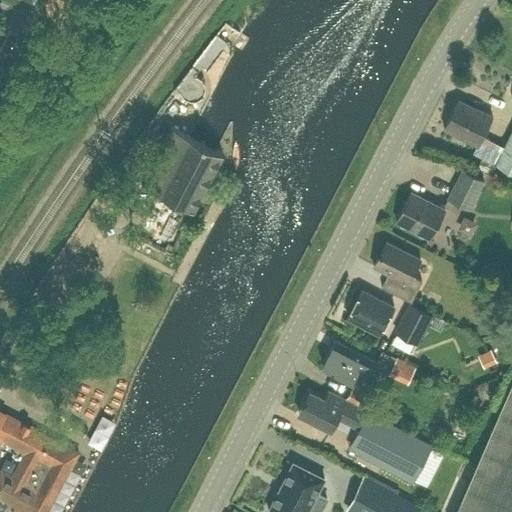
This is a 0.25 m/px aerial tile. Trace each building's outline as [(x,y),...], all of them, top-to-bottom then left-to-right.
[(477,143),(492,113),(459,96),(444,126),(477,143)] [(164,251),(187,207),(192,209),(221,152),(216,149),(190,136),(171,126),(144,176),(141,183),(159,192),(136,236),(101,218),(85,248),(163,288),(179,258),(164,251)] [(511,128),(495,163),(511,171),(511,128)] [(504,144),(482,133),(473,151),(495,162),(504,144)] [(463,168),(448,196),(469,207),(484,179),(463,168)] [(429,236),(444,207),(411,190),(396,219),(429,236)] [(411,298),(422,277),(412,272),(420,255),(386,238),(373,263),(387,270),(381,283),(411,298)] [(102,261),(97,276),(114,282),(119,267),(102,261)] [(379,331),(394,303),(362,286),(347,315),(379,331)] [(431,312),(410,301),(396,329),(417,340),(431,312)] [(341,373),(363,384),(376,359),(335,338),(322,363),(326,365),(326,369),(338,375),(341,373)] [(416,367),(397,359),(390,374),(409,382),(416,367)] [(511,511),(511,380),(454,511),(511,511)] [(352,386),(347,396),(367,407),(373,397),(352,386)] [(410,483),(430,444),(328,391),(324,399),(309,391),(304,400),(303,399),(302,403),(303,403),(298,413),(330,429),(337,416),(359,428),(353,440),(373,450),(367,461),(410,483)] [(38,456),(39,457),(50,436),(5,412),(4,413),(5,414),(0,423),(0,437),(27,452),(37,457),(38,456)] [(70,428),(83,435),(87,428),(74,421),(70,428)] [(47,511),(68,473),(39,457),(38,456),(37,457),(27,452),(14,477),(2,470),(0,473),(0,496),(21,507),(18,511),(47,511)] [(294,462),(293,461),(292,463),(269,509),(268,509),(268,510),(269,511),(271,511),(305,511),(308,507),(317,511),(318,511),(326,498),(316,492),(323,479),(324,477),(322,477),(294,463),(294,462)] [(432,511),(380,484),(364,475),(348,506),(358,511),(432,511)]
